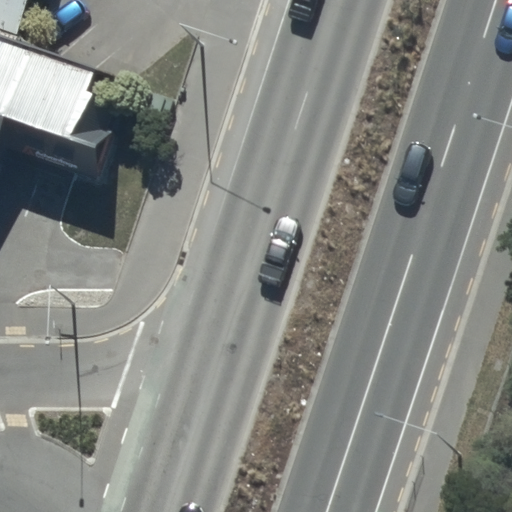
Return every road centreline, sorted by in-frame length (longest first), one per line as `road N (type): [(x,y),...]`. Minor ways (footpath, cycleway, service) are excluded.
road 1 (trunk): [(493,0),(328,511)]
road 2 (trunk): [(207,400),(336,0)]
road 3 (unclassified): [(0,413),(207,400)]
